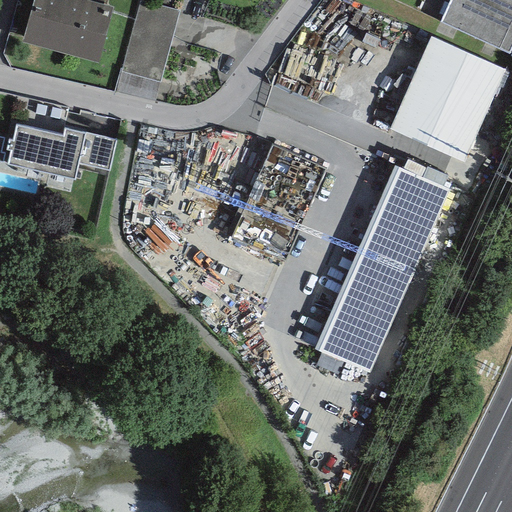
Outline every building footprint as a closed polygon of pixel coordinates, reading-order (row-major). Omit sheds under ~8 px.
[(97,60),(112,5),(102,2),(93,0),(33,0),(23,39),(97,60)] [(179,10),(142,0),(140,0),(122,71),(160,81),(179,10)] [(511,46),(511,0),(448,0),(439,20),(509,52),(511,46)] [(505,68),(430,33),(390,126),(463,160),(505,68)] [(63,133),(17,122),(8,160),(75,176),(78,160),(109,167),(116,138),(65,126),(63,133)] [(275,149),(251,208),(306,230),(330,172),(275,149)] [(451,187),(394,162),(313,346),(369,371),(451,187)]
